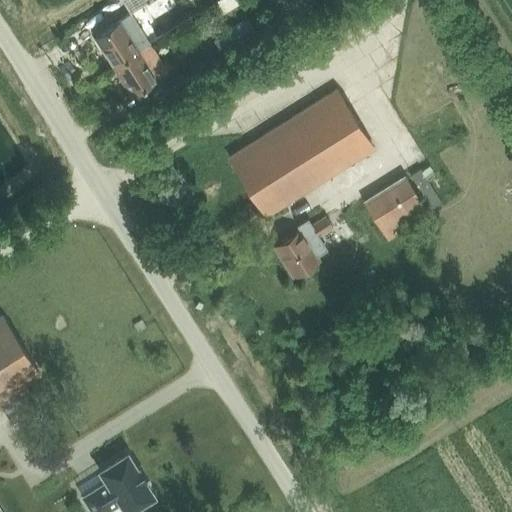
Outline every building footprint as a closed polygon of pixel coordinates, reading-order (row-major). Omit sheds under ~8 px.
[(220,0),(213,5),(220,16),(237,4),(233,0),(220,0)] [(150,43),(131,14),(118,23),(118,22),(95,37),(114,66),(150,43)] [(247,17),(212,40),(221,54),(256,32),(247,17)] [(133,96),(155,81),(169,73),(150,43),(114,66),(133,96)] [(393,96),(399,51),(385,49),(379,94),(393,96)] [(266,216),(373,148),(336,89),(229,157),(266,216)] [(385,237),(427,211),(405,175),(363,201),(385,237)] [(300,231),(273,247),(292,278),(319,262),(316,258),(328,251),(320,237),(344,221),(338,210),(313,226),(309,219),(297,227),(300,231)] [(0,400),(39,375),(2,317),(0,317),(0,400)] [(153,496),(143,480),(144,479),(137,469),(136,469),(126,453),(99,470),(106,481),(82,496),(92,511),(102,511),(119,502),(125,511),(126,511),(153,496)]
